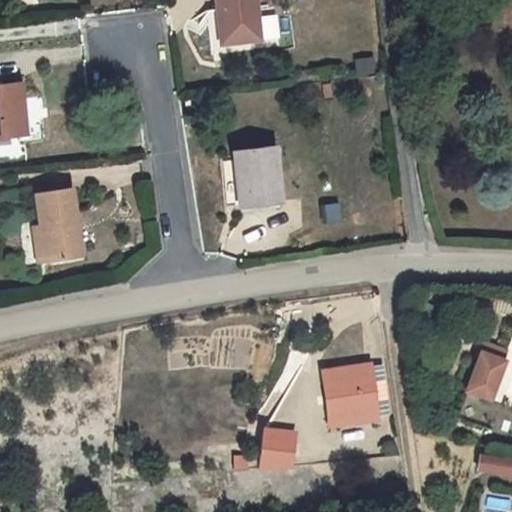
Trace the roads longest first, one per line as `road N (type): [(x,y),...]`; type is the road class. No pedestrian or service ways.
road 1 (residential): [(424,262),(384,0)]
road 2 (track): [(384,265),(420,511)]
road 3 (residential): [(182,291),(146,46)]
road 4 (residential): [(182,291),(424,262)]
road 5 (residential): [(0,326),(182,291)]
